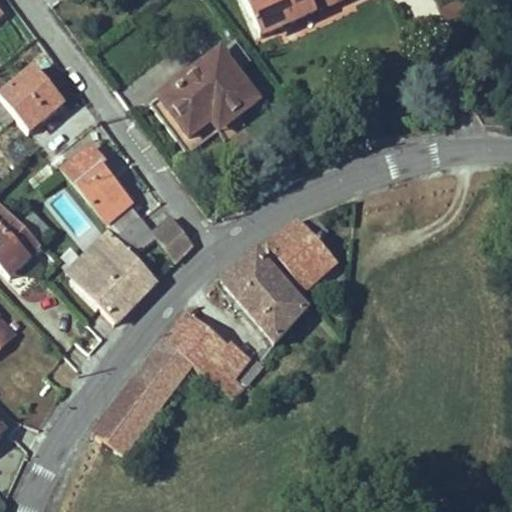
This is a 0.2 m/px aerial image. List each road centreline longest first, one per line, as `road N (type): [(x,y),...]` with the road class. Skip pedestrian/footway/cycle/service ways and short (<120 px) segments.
road 1 (track): [(359,511),(358,284),(369,260),(439,224),(458,205),(465,187),(460,151)]
road 2 (secondary): [(213,251),(116,350),(48,450),(24,511)]
road 3 (secondary): [(511,147),(372,171),(291,204),(213,251)]
road 4 (residential): [(213,251),(27,0)]
